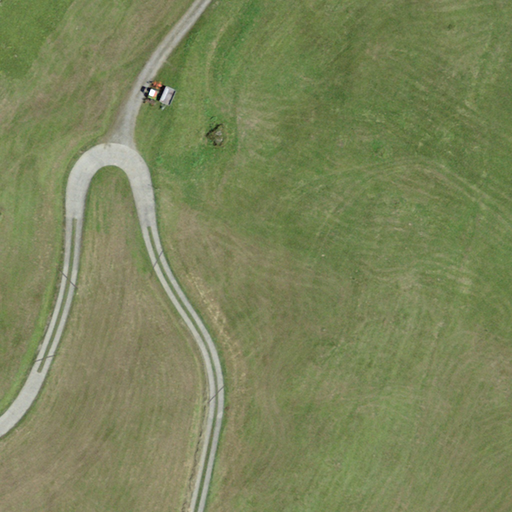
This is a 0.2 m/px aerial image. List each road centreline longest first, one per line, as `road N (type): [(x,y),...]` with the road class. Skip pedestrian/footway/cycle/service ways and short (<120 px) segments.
road 1 (track): [(0,422),(34,386),(72,288),(80,175),(103,153),(121,149),(141,170),(162,264),(221,364),(198,511)]
road 2 (track): [(208,0),(143,83),(121,149)]
